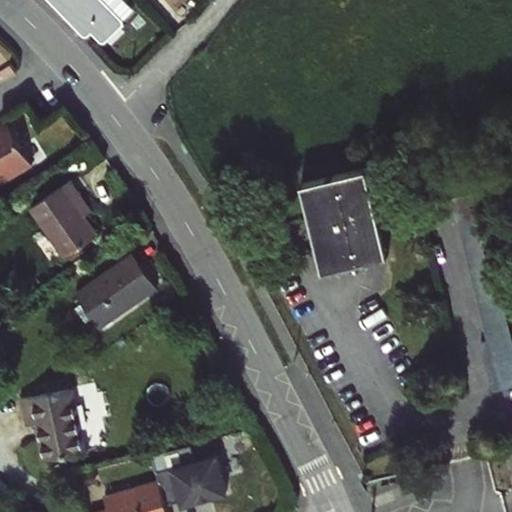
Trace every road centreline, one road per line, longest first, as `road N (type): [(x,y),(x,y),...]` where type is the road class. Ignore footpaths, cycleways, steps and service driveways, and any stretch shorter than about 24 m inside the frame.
road 1 (tertiary): [(116,118),(208,264),(333,511)]
road 2 (residential): [(116,118),(225,0)]
